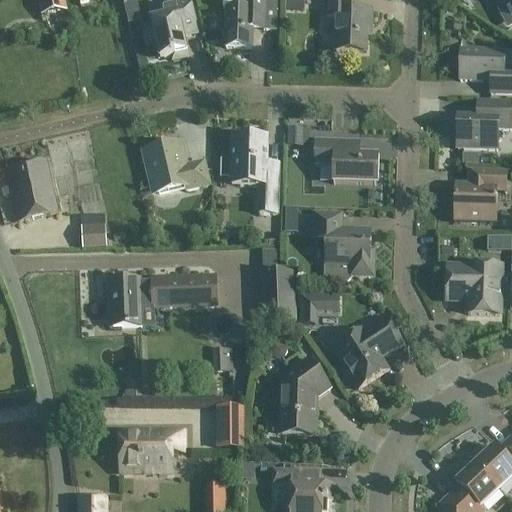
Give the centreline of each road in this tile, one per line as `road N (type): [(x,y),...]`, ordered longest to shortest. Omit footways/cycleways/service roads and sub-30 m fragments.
road 1 (residential): [(460,394),(404,291),(406,102)]
road 2 (residential): [(120,114),(223,94),(406,102)]
road 3 (residential): [(60,511),(55,437),(0,250)]
road 4 (residential): [(379,511),(387,455),(398,437),(460,394)]
